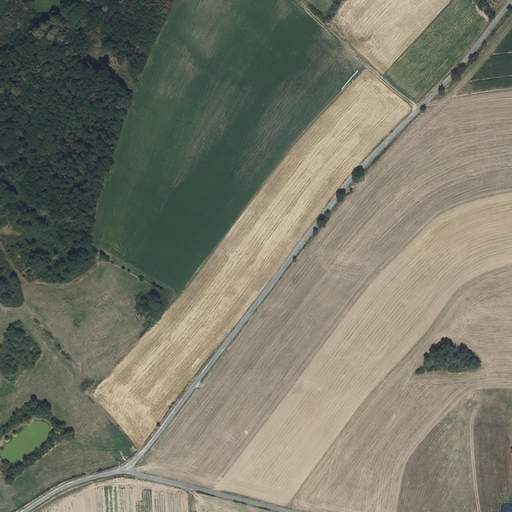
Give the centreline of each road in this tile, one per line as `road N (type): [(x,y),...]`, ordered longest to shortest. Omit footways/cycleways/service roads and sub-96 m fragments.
road 1 (unclassified): [(124,470),(340,192),(511,1)]
road 2 (unclassified): [(288,511),(124,470)]
